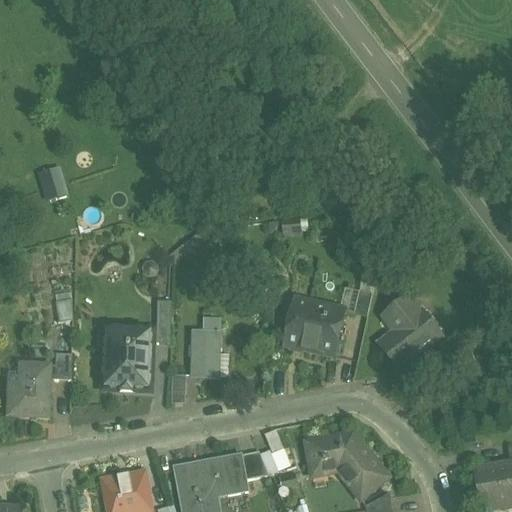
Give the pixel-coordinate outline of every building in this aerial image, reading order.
[(67,168),(43,174),(51,203),(74,196),(67,168)] [(194,227),(164,246),(170,255),(200,236),(194,227)] [(379,274),(367,271),(362,295),(373,297),(374,297),(379,274)] [(58,299),(64,323),(79,319),(74,295),(58,299)] [(373,297),(362,295),(356,317),(368,320),(369,319),(368,319),(373,297)] [(425,314),(412,298),(392,314),(404,330),(381,348),(401,373),(445,339),(426,314),(425,314)] [(345,314),(296,303),(286,348),(336,359),(345,314)] [(172,322),(158,321),(158,347),(171,348),(172,322)] [(206,335),(195,335),(194,378),(219,379),(221,323),(207,322),(206,335)] [(154,333),(106,332),(106,334),(110,334),(109,356),(106,356),(104,393),(152,395),(154,333)] [(475,350),(458,333),(440,351),(457,368),(475,350)] [(74,357),(57,356),(56,383),(73,383),(74,357)] [(51,368),(20,367),(18,397),(9,396),(8,417),(48,419),(51,368)] [(178,405),(194,405),(192,377),(176,378),(178,405)] [(367,459),(358,447),(360,445),(355,438),(308,447),(312,470),(332,466),(362,504),(390,482),(370,457),(367,459)] [(271,454),(262,457),(270,479),(280,475),(271,454)] [(260,456),(243,459),(247,483),(270,479),(260,456)] [(243,459),(176,471),(183,511),(219,511),(218,501),(249,495),(247,483),(243,459)] [(511,467),(476,473),(482,511),(489,511),(511,508),(511,467)] [(150,511),(145,477),(104,484),(109,511),(150,511)] [(393,511),(391,497),(367,511),(366,511),(393,511)]
